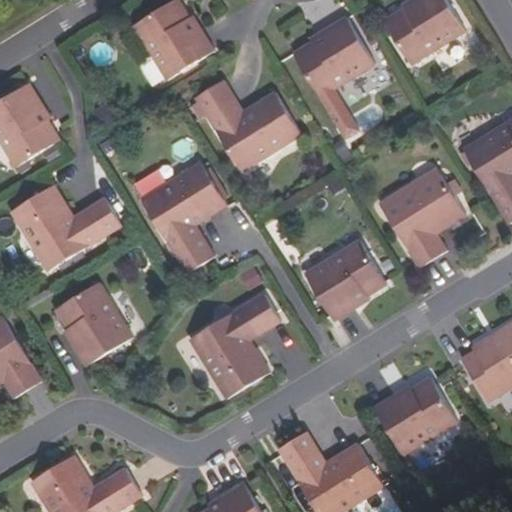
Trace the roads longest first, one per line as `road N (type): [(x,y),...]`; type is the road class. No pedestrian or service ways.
road 1 (residential): [(0,459),(69,424),(159,466),(191,465)]
road 2 (residential): [(344,371),(511,263)]
road 3 (residential): [(191,465),(344,371)]
road 4 (residential): [(344,371),(262,247)]
road 5 (residential): [(39,34),(75,91),(82,163)]
